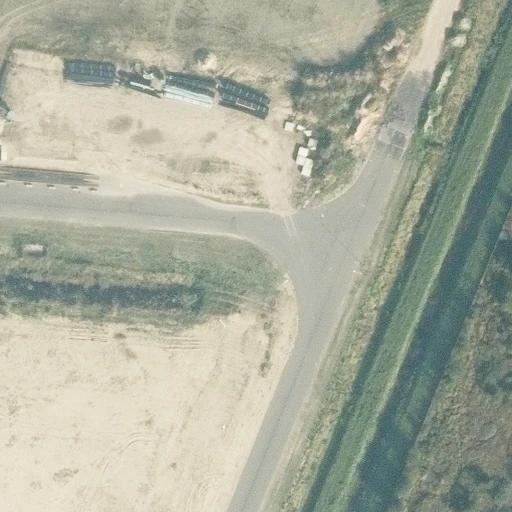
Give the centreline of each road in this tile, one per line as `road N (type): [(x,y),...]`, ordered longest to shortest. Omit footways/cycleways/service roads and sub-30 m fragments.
road 1 (unclassified): [(347,224),(0,199)]
road 2 (unclassified): [(233,511),(347,224)]
road 3 (unclassified): [(347,224),(440,0)]
